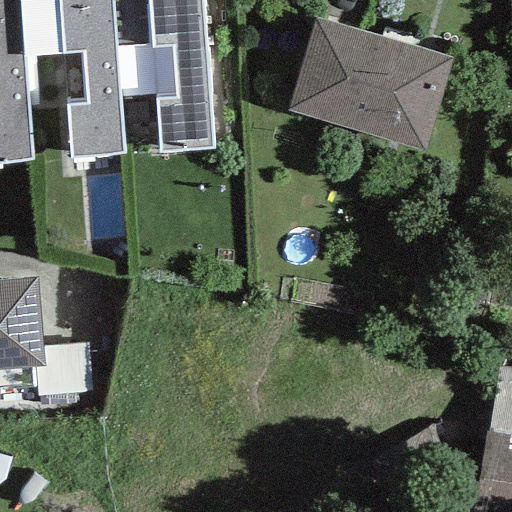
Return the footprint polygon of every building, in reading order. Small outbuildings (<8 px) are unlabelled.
[(0,0),(0,153),(30,151),(22,49),(82,44),(86,96),(67,97),(71,148),(122,144),(115,44),(169,40),(173,87),(151,88),(156,146),(217,142),(206,0),(0,0)] [(466,61),(335,24),(309,115),(440,152),(466,61)] [(37,272),(0,274),(0,365),(42,363),(37,272)] [(511,365),(497,363),(485,427),(511,431),(511,365)] [(511,511),(511,431),(485,427),(469,511),(511,511)]
